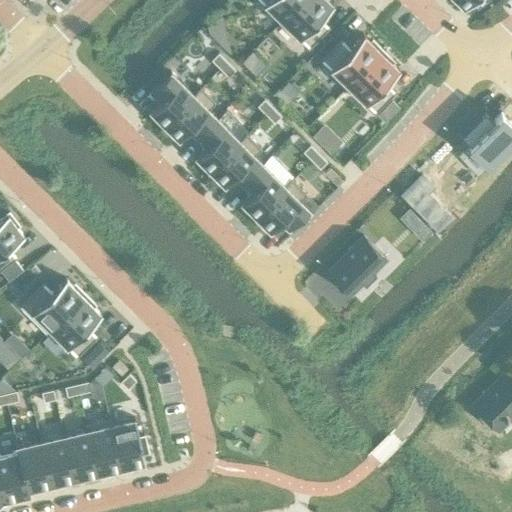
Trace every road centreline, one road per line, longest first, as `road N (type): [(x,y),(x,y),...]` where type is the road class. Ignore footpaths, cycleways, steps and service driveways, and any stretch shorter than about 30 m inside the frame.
road 1 (residential): [(0,163),(168,335),(185,364),(205,443),(202,466),(177,484),(63,511)]
road 2 (unclassified): [(40,50),(271,280)]
road 3 (residential): [(271,280),(480,57)]
